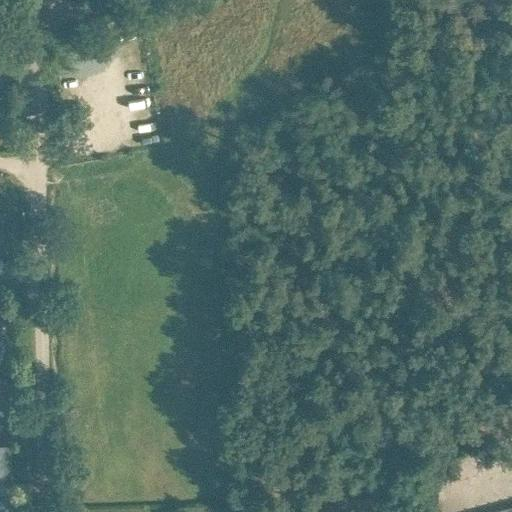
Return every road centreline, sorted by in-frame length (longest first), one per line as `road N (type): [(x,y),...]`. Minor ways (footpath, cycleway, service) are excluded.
road 1 (track): [(40,511),(35,149),(111,144),(82,16)]
road 2 (track): [(28,19),(35,149)]
